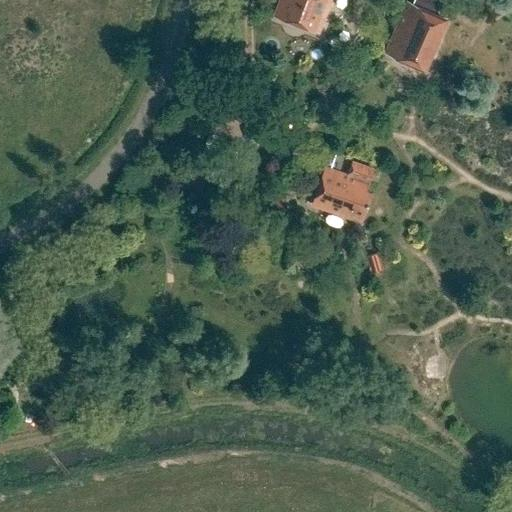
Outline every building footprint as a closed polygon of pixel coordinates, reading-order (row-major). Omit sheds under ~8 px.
[(282,0),(275,18),(319,34),(328,13),(333,0),(282,0)] [(410,0),(410,3),(431,12),(436,0),(410,0)] [(408,4),(386,52),(426,71),(449,24),(408,4)] [(347,175),(327,167),(313,204),(361,221),(372,193),(366,191),(374,169),(352,161),(347,175)] [(378,253),(365,257),(370,273),(383,269),(378,253)]
